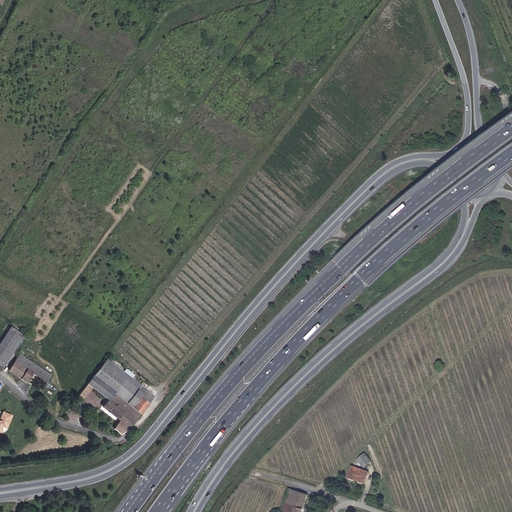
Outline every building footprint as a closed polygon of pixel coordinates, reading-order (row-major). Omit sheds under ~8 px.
[(0,343),(0,360),(22,331),(13,325),(0,343)] [(25,333),(22,331),(0,360),(5,363),(25,333)] [(53,375),(22,355),(11,371),(29,383),(35,374),(48,383),(53,375)] [(109,359),(106,363),(145,394),(148,391),(149,390),(109,359)] [(144,396),(152,403),(155,398),(148,391),(145,394),(106,363),(90,383),(109,398),(116,391),(136,406),(144,396)] [(77,398),(82,402),(93,388),(92,387),(90,389),(88,387),(85,391),(83,390),(77,398)] [(133,426),(152,403),(144,396),(136,406),(116,391),(109,398),(112,401),(111,403),(109,402),(106,406),(123,419),(133,426)] [(0,431),(2,431),(1,427),(4,426),(10,429),(15,418),(6,413),(2,420),(1,419),(0,419),(0,431)] [(133,426),(123,419),(116,428),(122,434),(133,426)] [(370,473),(378,466),(371,458),(363,465),(370,473)] [(359,472),(355,482),(371,488),(375,478),(359,472)] [(292,493),(286,511),(299,511),(300,510),(306,511),(311,497),(292,493)]
